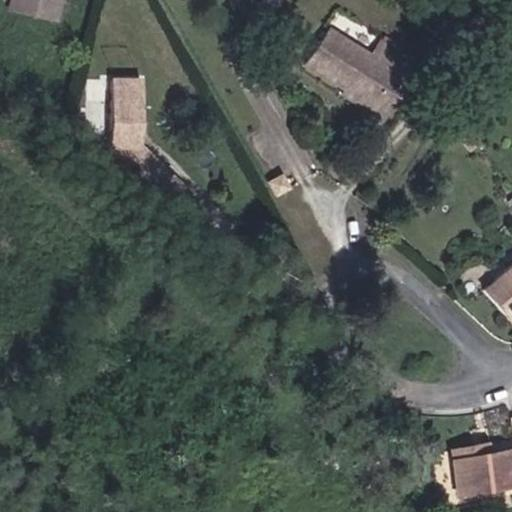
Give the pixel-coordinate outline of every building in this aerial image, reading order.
[(66,0),(22,0),(20,10),(61,21),(66,0)] [(334,29),(311,69),(347,89),(344,95),(387,120),(413,75),(421,63),(385,42),(378,55),(334,29)] [(137,99),(142,99),(142,80),(112,80),(113,147),(114,158),(173,212),(192,191),(143,147),(138,147),(137,99)] [(511,266),(484,292),(511,325),(511,324),(511,266)] [(459,460),(490,455),(489,442),(455,447),(457,460),(459,460)] [(511,451),(490,455),(459,460),(465,504),(511,495),(511,451)]
